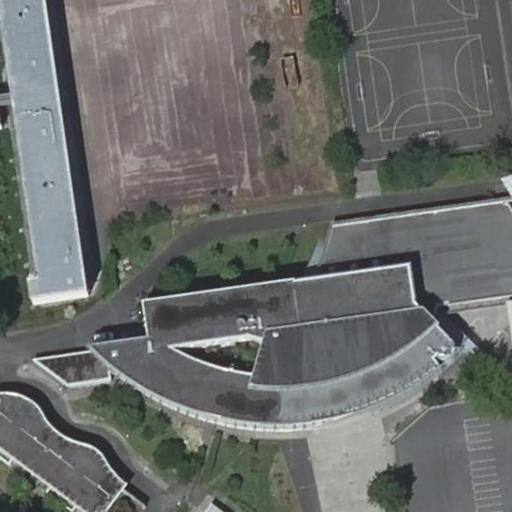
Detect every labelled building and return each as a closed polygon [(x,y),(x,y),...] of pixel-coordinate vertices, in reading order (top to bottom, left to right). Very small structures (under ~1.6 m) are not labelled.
[(79,283),(41,0),(0,0),(0,45),(34,291),(22,292),(24,305),(82,297),(79,283)] [(426,386),(442,373),(436,366),(438,364),(445,367),(452,365),(456,360),(457,353),(454,347),(418,309),(511,295),(511,182),(511,183),(511,205),(357,227),(350,249),(327,252),(317,285),(267,348),(257,383),(247,432),(282,433),(305,432),(333,427),(357,420),(378,412),(401,402),(426,386)] [(350,249),(357,227),(334,230),(327,252),(350,249)] [(267,348),(317,285),(298,288),(297,287),(145,308),(150,344),(91,352),(94,354),(35,362),(70,390),(114,384),(112,376),(117,376),(148,398),(166,407),(180,413),(194,419),(211,424),(247,432),(257,383),(236,380),(217,375),(191,365),(173,355),(251,343),(267,348)] [(35,407),(26,404),(19,403),(0,405),(0,460),(12,469),(19,460),(55,487),(48,496),(69,511),(77,511),(82,506),(89,511),(106,511),(123,490),(118,486),(113,480),(107,464),(103,459),(99,455),(88,450),(72,448),(61,444),(57,440),(53,435),(45,418),(40,412),(35,407)]
